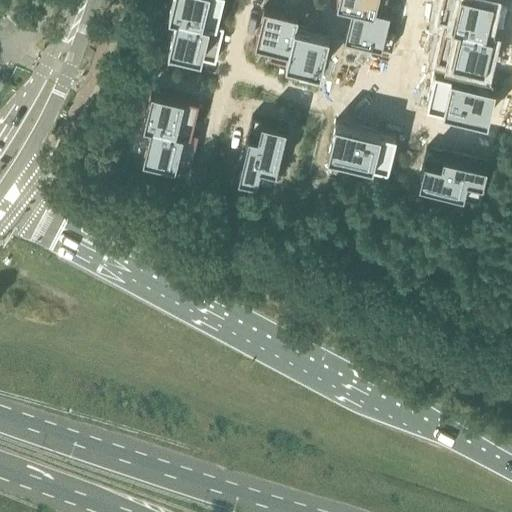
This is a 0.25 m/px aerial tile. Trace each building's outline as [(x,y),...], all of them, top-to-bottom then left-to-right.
[(171,0),(169,13),(176,15),(176,14),(217,24),(217,23),(222,0),(171,0)] [(339,0),(352,3),(352,2),(384,10),(384,9),(386,0),(339,0)] [(440,0),(437,16),(444,18),(445,16),(485,26),(485,25),(491,0),(440,0)] [(511,0),(498,0),(492,26),(484,61),(511,67),(511,0)] [(345,34),(344,36),(392,47),(396,29),(386,26),(390,10),(384,9),(384,10),(352,2),(352,3),(348,20),(345,34)] [(264,6),(255,43),(271,47),(269,57),(286,62),(295,24),(296,24),(298,14),(296,14),(283,10),(264,6)] [(176,15),(168,48),(216,60),(224,25),(217,23),(217,24),(176,14),(176,15)] [(444,18),(437,50),(484,61),(492,26),(485,25),(485,26),(445,16),(444,18)] [(295,24),(286,62),(301,65),(299,75),(318,80),(329,32),(327,32),(313,28),(296,24),(295,24)] [(344,37),(336,68),(384,80),(391,48),(344,37)] [(434,70),(426,104),(487,119),(495,85),(434,70)] [(151,86),(143,121),(150,123),(151,122),(191,132),(191,131),(199,98),(151,86)] [(252,115),(238,176),(272,184),(286,124),(252,115)] [(336,119),(327,153),(388,168),(396,133),(336,119)] [(150,123),(142,156),(190,167),(198,133),(191,131),(191,132),(151,122),(150,123)] [(427,146),(418,180),(479,195),(487,160),(427,146)]
